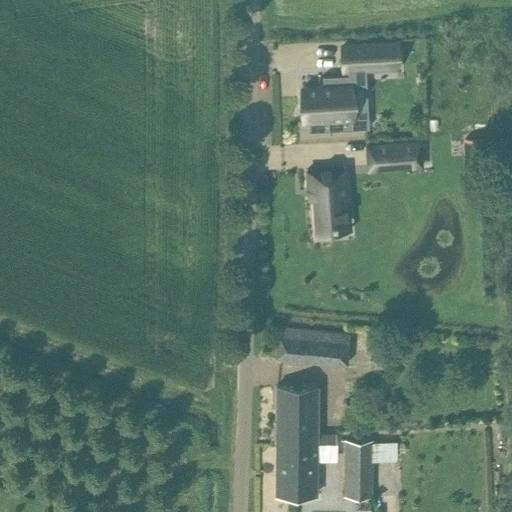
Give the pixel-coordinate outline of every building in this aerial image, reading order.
[(395,42),(342,45),(343,69),(348,69),(365,68),(396,66),(395,42)] [(323,86),(302,87),(302,92),(303,118),(307,118),(308,130),(368,127),(367,107),(351,108),(349,85),(349,84),(350,84),(349,74),(348,74),(322,76),(323,86)] [(489,136),(469,138),(471,157),(480,156),(481,169),(491,168),(489,136)] [(368,169),(390,167),(421,165),(420,141),(367,145),(368,169)] [(348,192),(342,193),(340,167),(307,169),(309,196),(313,196),(315,231),(320,231),(320,229),(317,230),(316,223),(330,222),(330,225),(336,225),(335,222),(349,221),(348,192)] [(349,332),(297,327),(277,325),(275,357),(295,358),(346,364),(349,332)] [(276,385),(276,441),(316,442),(317,385),(276,385)] [(371,494),(371,439),(345,439),(345,494),(371,494)] [(276,441),(275,493),(316,493),(316,442),(276,441)]
